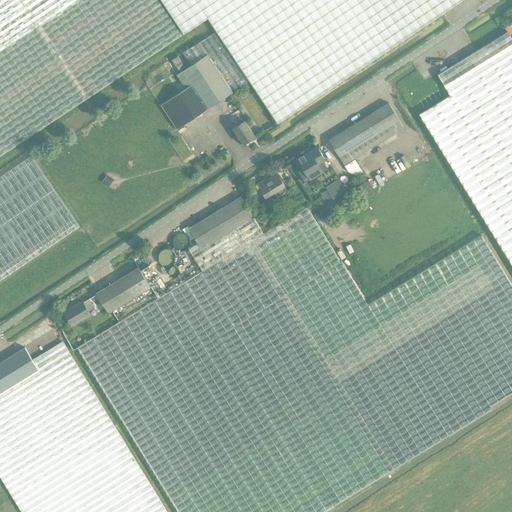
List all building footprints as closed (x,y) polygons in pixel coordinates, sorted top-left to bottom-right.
[(0,0),(0,156),(182,35),(157,0),(0,0)] [(162,0),(184,33),(208,17),(217,30),(202,40),(193,46),(182,53),(191,65),(208,54),(231,89),(233,92),(250,81),(277,122),(383,52),(443,13),(461,0),(162,0)] [(450,95),(420,113),(425,122),(511,263),(511,38),(510,35),(507,31),(438,74),(450,95)] [(170,99),(161,105),(177,129),(186,123),(233,92),(231,89),(208,54),(191,65),(186,68),(176,75),(186,88),(170,99)] [(177,56),(172,60),(179,70),(185,67),(177,56)] [(345,164),(404,128),(389,103),(329,139),(345,164)] [(239,125),(233,129),(244,144),(255,136),(245,121),(244,121),(241,117),(236,121),(239,125)] [(317,147),(297,159),(303,168),(299,171),(305,180),(309,178),(310,179),(323,171),(322,170),(326,168),(322,162),(325,160),(317,147)] [(0,280),(79,226),(31,156),(0,176),(0,280)] [(277,196),(287,190),(284,186),(284,185),(277,174),(258,185),(266,197),(274,192),(277,196)] [(287,191),(292,200),(300,196),(294,186),(287,191)] [(202,249),(198,243),(190,248),(204,270),(78,347),(178,511),(323,511),(334,506),(492,409),(490,406),(511,392),(511,284),(481,235),(368,304),(301,195),(292,200),(299,212),(263,233),(253,217),(202,249)] [(189,228),(198,243),(202,249),(253,217),(241,196),(189,228)] [(109,313),(151,287),(138,267),(96,293),(109,313)] [(88,311),(93,307),(89,300),(84,304),(82,301),(64,312),(73,325),(90,314),(88,311)] [(38,370),(0,393),(0,477),(21,511),(167,511),(63,341),(32,360),(38,370)] [(0,393),(38,370),(32,360),(25,347),(0,362),(0,393)]
